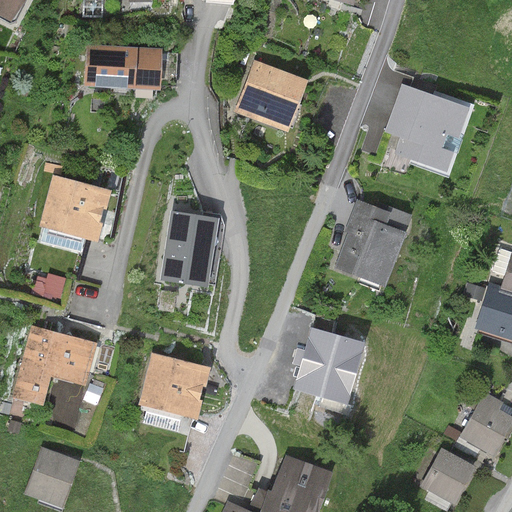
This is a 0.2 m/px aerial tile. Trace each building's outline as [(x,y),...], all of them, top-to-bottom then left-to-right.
[(0,0),(0,16),(11,22),(22,0),(0,0)] [(367,0),(327,0),(364,12),(367,0)] [(161,48),(86,45),(84,87),(159,90),(161,48)] [(307,80),(253,61),(234,112),(288,132),(307,80)] [(470,108),(400,84),(384,132),(400,138),(394,154),(448,172),(470,108)] [(110,190),(53,176),(39,228),(97,242),(110,190)] [(390,213),(357,201),(333,269),(387,288),(406,232),(386,225),(390,213)] [(218,219),(171,212),(160,280),(207,287),(218,219)] [(511,249),(500,289),(511,292),(511,249)] [(511,292),(500,289),(488,285),(474,329),(511,340),(511,292)] [(97,344),(31,326),(12,397),(42,405),(50,376),(86,386),(97,344)] [(364,343),(311,328),(294,390),(347,404),(364,343)] [(210,368),(151,353),(137,405),(196,420),(210,368)] [(502,402),(484,393),(459,437),(493,456),(511,422),(511,416),(498,409),(502,402)] [(79,461),(41,447),(24,493),(62,507),(79,461)] [(476,467),(441,448),(420,486),(455,505),(476,467)] [(258,511),(253,511),(227,502),(223,511),(315,511),(330,474),(285,456),(271,492),(267,491),(258,511)]
